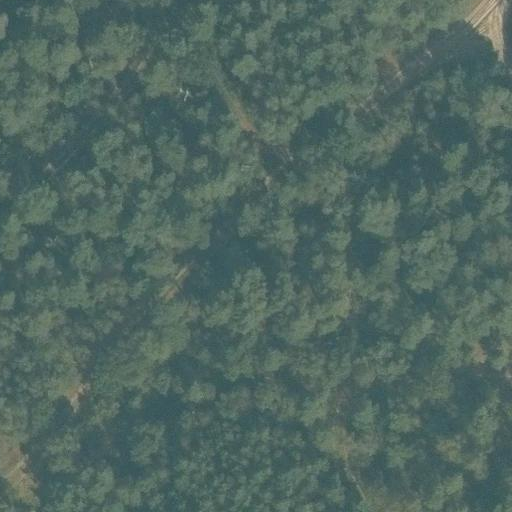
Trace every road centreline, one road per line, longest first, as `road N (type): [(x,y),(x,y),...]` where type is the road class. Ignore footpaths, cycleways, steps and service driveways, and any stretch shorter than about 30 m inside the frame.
road 1 (track): [(10,485),(367,113),(493,0)]
road 2 (track): [(0,222),(206,0)]
road 3 (track): [(149,0),(296,187)]
